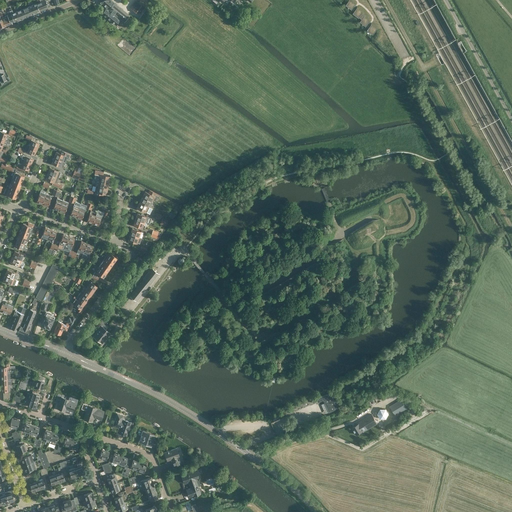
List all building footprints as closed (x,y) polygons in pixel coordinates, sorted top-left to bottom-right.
[(48,0),(44,0),(36,3),(40,11),(51,7),(48,0)] [(124,22),(130,15),(114,2),(111,0),(99,0),(101,3),(107,8),(106,9),(102,14),(116,24),(119,20),(118,19),(119,18),(124,22)] [(141,15),(149,3),(144,0),(139,0),(139,2),(136,0),(135,0),(130,8),(141,15)] [(349,0),(346,5),(352,9),(353,7),(356,5),(349,0)] [(27,7),(31,15),(40,12),(40,11),(36,3),(27,7)] [(21,10),(24,17),(24,18),(31,15),(27,7),(21,10)] [(357,8),(353,13),(359,18),(360,17),(361,18),(363,15),(362,14),(363,13),(357,8)] [(19,20),(16,12),(13,13),(12,10),(10,11),(14,22),(19,20)] [(16,12),(19,20),(24,18),(24,17),(21,10),(16,12)] [(1,18),(5,26),(11,23),(7,15),(1,18)] [(362,19),(360,21),(366,26),(370,21),(364,17),(365,16),(363,15),(361,18),(362,19)] [(371,25),(367,30),(373,34),(377,30),(371,25)] [(0,131),(0,137),(5,139),(9,141),(10,138),(6,136),(7,134),(0,131)] [(9,141),(5,139),(0,137),(0,143),(3,145),(6,146),(7,143),(9,144),(10,141),(9,141)] [(30,146),(37,149),(40,143),(32,140),(30,146)] [(37,149),(30,146),(27,144),(25,150),(35,154),(37,149)] [(60,150),(59,153),(56,152),(54,158),(65,162),(67,159),(69,158),(69,157),(70,157),(71,155),(70,155),(70,154),(60,150)] [(31,156),(24,153),(21,160),(24,161),(31,164),(33,159),(30,157),(31,156)] [(65,166),(64,165),(65,162),(54,158),(52,163),(65,168),(65,167),(65,166)] [(16,168),(24,171),(25,168),(29,170),(31,164),(24,161),(21,160),(20,163),(18,162),(16,168)] [(48,173),(59,178),(61,172),(50,168),(48,173)] [(24,175),(18,173),(19,171),(16,170),(13,177),(22,181),(24,175)] [(99,180),(109,182),(110,176),(103,175),(104,172),(98,171),(96,179),(97,180),(99,180)] [(59,178),(48,173),(46,179),(55,183),(54,185),(60,188),(62,188),(63,186),(61,186),(61,185),(57,183),(59,178)] [(22,181),(13,177),(11,183),(20,187),(22,181)] [(99,180),(97,180),(96,186),(98,186),(108,188),(109,182),(99,180)] [(8,188),(8,189),(18,192),(20,187),(11,183),(8,188)] [(103,196),(104,193),(107,194),(108,188),(98,186),(96,186),(94,195),(103,196)] [(4,193),(6,194),(16,198),(18,192),(8,189),(8,188),(6,188),(4,193)] [(157,198),(159,195),(149,190),(148,193),(145,191),(142,197),(150,201),(152,202),(155,197),(157,198)] [(42,204),(46,194),(41,191),(37,201),(42,204)] [(46,194),(42,204),(48,206),(52,196),(46,194)] [(139,202),(148,206),(150,207),(153,202),(152,202),(150,201),(142,197),(139,202)] [(59,210),(63,200),(57,198),(53,208),(59,210)] [(63,200),(59,210),(64,212),(68,202),(63,200)] [(148,206),(139,202),(137,207),(150,214),(152,209),(150,207),(148,206)] [(76,217),(79,206),(74,204),(70,214),(76,217)] [(79,206),(76,217),(81,219),(85,209),(79,206)] [(98,210),(96,213),(92,223),(98,225),(102,216),(103,216),(106,217),(108,212),(105,211),(103,210),(102,211),(98,210)] [(87,221),(92,223),(96,213),(90,211),(87,221)] [(144,222),(146,223),(149,224),(151,218),(144,216),(144,215),(141,214),(141,215),(137,213),(135,219),(144,222)] [(144,228),(146,223),(144,222),(135,219),(133,225),(144,228)] [(373,224),(376,223),(382,221),(382,220),(382,219),(373,220),(346,236),(347,237),(355,235),(358,234),(361,240),(365,237),(366,239),(374,234),(373,232),(377,230),(373,224)] [(21,229),(24,230),(30,232),(33,227),(23,223),(21,229)] [(47,239),(51,229),(45,227),(41,236),(47,239)] [(143,232),(141,231),(132,228),(130,234),(141,238),(143,232)] [(19,234),(23,236),(24,236),(28,238),(30,232),(24,230),(21,229),(20,229),(19,232),(20,232),(19,234)] [(51,229),(47,239),(50,240),(50,241),(53,242),(57,231),(51,229)] [(17,240),(24,243),(26,244),(28,238),(24,236),(23,236),(19,234),(18,237),(17,237),(16,239),(17,239),(17,240)] [(67,241),(69,236),(63,234),(59,243),(61,244),(60,246),(64,248),(65,246),(67,241)] [(141,238),(130,234),(128,240),(140,244),(141,238)] [(67,241),(65,246),(68,247),(68,248),(71,249),(75,238),(69,236),(67,241)] [(24,243),(17,240),(14,246),(24,249),(26,250),(25,252),(30,255),(32,252),(26,250),(27,248),(25,247),(26,244),(24,243)] [(285,247),(290,241),(290,240),(274,250),(257,259),(258,260),(266,258),(268,258),(271,263),(276,260),(281,269),(283,272),(284,274),(285,274),(283,268),(284,268),(286,267),(290,271),(289,268),(287,266),(282,257),(287,254),(284,248),(285,247)] [(85,248),(87,243),(81,241),(77,251),(80,252),(80,251),(83,253),(85,248)] [(259,288),(258,287),(256,288),(252,291),(253,293),(247,297),(248,295),(247,293),(244,297),(243,299),(241,300),(236,304),(241,303),(242,303),(243,304),(244,304),(245,304),(246,304),(247,304),(248,304),(249,304),(250,304),(251,303),(260,298),(264,303),(275,297),(279,304),(300,292),(320,281),(315,272),(326,266),(323,261),(333,255),(334,254),(335,253),(335,252),(336,251),(336,250),(337,249),(337,248),(337,247),(337,246),(341,242),(340,242),(335,245),(332,245),(330,246),(326,246),(326,249),(329,248),(323,252),(322,250),(317,253),(316,252),(315,253),(315,254),(313,255),(315,257),(315,255),(316,255),(318,259),(319,261),(292,277),(263,295),(261,293),(260,291),(259,288)] [(85,248),(83,253),(86,254),(86,255),(89,256),(93,245),(87,243),(85,248)] [(12,256),(21,259),(23,256),(24,257),(26,257),(26,255),(26,254),(18,251),(18,252),(15,250),(12,256)] [(105,257),(114,263),(117,257),(109,252),(105,257)] [(21,259),(12,256),(10,262),(13,263),(13,264),(22,268),(24,265),(21,264),(23,260),(21,259)] [(102,262),(110,268),(114,263),(105,257),(102,262)] [(98,266),(107,272),(110,268),(102,262),(98,266)] [(107,272),(98,266),(95,271),(103,277),(107,272)] [(5,275),(14,278),(16,272),(7,269),(5,275)] [(158,273),(153,269),(151,271),(150,270),(143,278),(144,280),(131,296),(136,300),(158,273)] [(17,279),(14,278),(5,275),(3,281),(14,285),(17,279)] [(378,279),(369,278),(356,286),(342,294),(342,295),(351,294),(353,292),(357,298),(360,296),(361,297),(370,293),(369,291),(372,289),(369,283),(372,281),(378,280),(378,279)] [(87,287),(93,292),(97,286),(91,282),(87,287)] [(93,292),(87,287),(83,293),(89,298),(93,292)] [(77,297),(79,299),(85,303),(89,298),(83,293),(81,292),(77,297)] [(79,299),(77,297),(74,296),(73,298),(75,299),(72,303),(78,307),(76,309),(81,313),(83,310),(81,309),(85,303),(79,299)] [(5,312),(9,303),(6,301),(5,303),(2,302),(0,308),(0,310),(3,311),(5,312)] [(9,303),(5,312),(6,313),(7,313),(10,314),(14,305),(9,303)] [(17,331),(26,308),(23,306),(21,312),(17,311),(15,310),(13,314),(16,315),(11,328),(17,331)] [(18,331),(27,335),(30,329),(29,329),(36,311),(30,309),(25,323),(22,321),(18,331)] [(224,311),(197,327),(193,335),(194,335),(198,331),(201,329),(205,335),(209,333),(209,334),(218,329),(217,328),(220,325),(217,320),(219,318),(225,311),(224,311)] [(49,329),(55,317),(51,315),(51,314),(49,313),(48,316),(46,315),(41,326),(49,329)] [(318,314),(317,314),(319,318),(317,319),(314,316),(313,316),(315,319),(319,326),(323,324),(319,317),(318,314)] [(71,328),(74,321),(71,320),(69,324),(67,322),(66,324),(58,321),(54,331),(60,334),(63,329),(66,330),(68,327),(71,328)] [(93,336),(102,343),(110,333),(109,332),(105,329),(107,327),(101,322),(99,324),(101,326),(93,336)] [(261,342),(255,346),(251,353),(252,354),(256,349),(259,348),(263,353),(266,351),(267,353),(276,348),(275,346),(278,344),(275,338),(277,337),(283,330),(282,329),(269,337),(261,342)] [(3,363),(3,366),(0,366),(0,370),(0,369),(0,372),(1,372),(1,373),(7,372),(10,372),(15,372),(15,365),(10,366),(10,363),(3,363)] [(32,385),(34,386),(42,388),(45,381),(42,380),(43,377),(36,375),(32,385)] [(7,384),(1,384),(1,391),(3,391),(3,394),(9,393),(9,391),(10,391),(10,384),(7,384)] [(30,398),(38,401),(40,394),(32,392),(30,398)] [(329,412),(337,408),(333,398),(334,397),(332,392),(316,399),(318,402),(324,400),(329,412)] [(70,397),(69,400),(61,397),(57,408),(65,411),(66,409),(73,411),(75,406),(78,400),(70,397)] [(38,401),(30,398),(28,405),(35,407),(38,401)] [(395,415),(406,409),(401,400),(390,406),(395,415)] [(101,420),(103,412),(96,410),(97,408),(88,405),(84,419),(92,422),(94,417),(101,420)] [(388,414),(386,409),(380,409),(377,414),(380,419),(386,418),(388,414)] [(377,423),(372,414),(358,423),(354,425),(355,426),(352,427),(356,434),(363,431),(363,432),(377,423)] [(10,429),(11,426),(17,428),(19,420),(12,418),(11,421),(8,420),(6,425),(7,428),(10,429)] [(127,436),(131,422),(123,420),(123,421),(115,419),(113,426),(120,428),(119,433),(127,436)] [(23,430),(24,431),(30,433),(31,429),(32,425),(26,422),(23,430)] [(31,429),(30,433),(36,435),(39,427),(32,425),(31,429)] [(49,442),(52,432),(46,429),(43,437),(47,438),(46,441),(49,442)] [(138,442),(151,446),(156,448),(158,441),(153,440),(155,435),(142,430),(138,442)] [(52,432),(49,442),(51,443),(52,440),(56,442),(59,434),(52,432)] [(70,446),(72,438),(66,436),(63,444),(70,446)] [(72,438),(70,446),(76,449),(79,441),(72,438)] [(24,443),(23,443),(22,440),(17,442),(18,445),(16,445),(19,453),(27,450),(24,443)] [(106,459),(109,451),(102,449),(99,448),(97,452),(100,453),(99,456),(106,459)] [(174,467),(181,464),(178,456),(179,456),(176,448),(164,452),(167,460),(171,459),(174,467)] [(118,463),(121,455),(114,453),(113,455),(111,455),(108,462),(111,463),(112,461),(118,463)] [(121,455),(118,463),(125,465),(124,468),(126,469),(129,461),(126,460),(127,457),(121,455)] [(23,465),(24,465),(31,462),(29,456),(21,458),(23,465)] [(138,466),(140,462),(133,459),(130,467),(137,470),(138,466)] [(66,471),(67,474),(70,473),(71,478),(78,475),(75,467),(69,470),(68,467),(65,461),(62,462),(66,471)] [(31,462),(24,465),(23,465),(25,472),(33,469),(31,462)] [(56,474),(58,482),(65,480),(64,476),(67,474),(66,471),(62,462),(59,463),(62,469),(61,469),(62,472),(56,474)] [(138,466),(137,470),(144,472),(146,464),(140,462),(138,466)] [(74,465),(75,467),(78,475),(85,473),(81,463),(74,465)] [(189,482),(191,488),(186,490),(189,497),(193,495),(194,496),(201,493),(198,486),(201,485),(198,478),(199,478),(196,470),(181,475),(184,483),(189,482)] [(58,482),(56,474),(55,472),(52,472),(53,475),(49,477),(52,484),(58,482)] [(109,475),(110,478),(107,479),(110,485),(114,484),(117,483),(116,480),(117,480),(115,474),(114,473),(109,475)] [(146,487),(153,484),(151,477),(143,480),(146,487)] [(38,486),(39,489),(45,487),(43,479),(36,481),(38,486)] [(38,486),(36,481),(30,483),(32,491),(39,489),(38,486)] [(114,484),(110,485),(112,492),(120,489),(117,483),(114,484)] [(153,484),(146,487),(148,493),(152,492),(156,490),(153,484)] [(152,492),(148,493),(150,500),(158,497),(156,490),(152,492)] [(0,493),(0,496),(3,504),(4,504),(6,504),(6,503),(8,502),(6,494),(5,491),(0,493)] [(12,492),(6,494),(8,502),(14,500),(12,492)] [(86,501),(94,498),(91,492),(84,494),(86,501)] [(116,505),(124,502),(122,495),(114,498),(116,505)] [(94,498),(86,501),(83,502),(84,505),(87,504),(88,508),(96,505),(94,498)] [(71,511),(74,510),(70,499),(63,502),(66,509),(70,508),(71,511)] [(124,502),(116,505),(119,511),(126,509),(124,502)]
